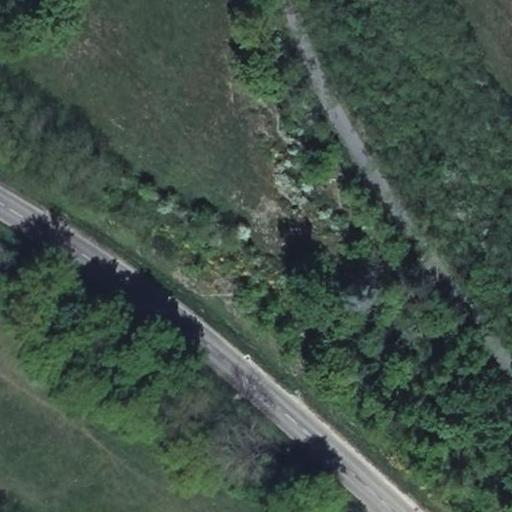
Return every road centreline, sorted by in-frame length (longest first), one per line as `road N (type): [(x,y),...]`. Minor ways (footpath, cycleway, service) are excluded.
road 1 (secondary): [(398,511),(139,288),(0,203)]
road 2 (residential): [(511,367),(372,172),(321,71),(298,0)]
